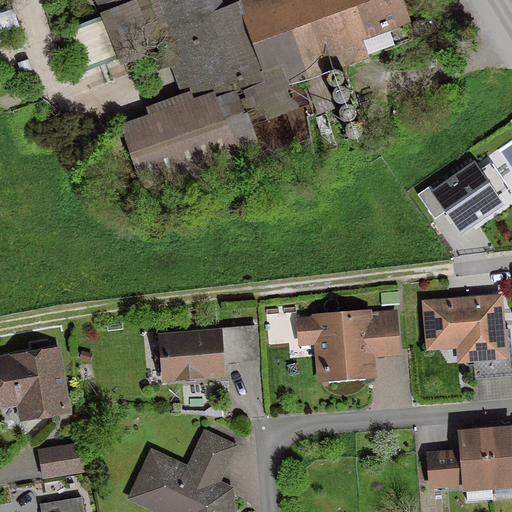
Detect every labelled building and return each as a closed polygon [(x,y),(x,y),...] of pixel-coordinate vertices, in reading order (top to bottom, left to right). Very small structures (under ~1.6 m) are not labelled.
[(278,63),(260,69),(238,7),(205,16),(199,0),(143,0),(64,31),(80,75),(163,43),(188,112),(124,133),(142,185),(231,154),(228,147),(267,133),(261,115),(291,104),(278,63)] [(364,55),(410,39),(395,0),(258,0),(238,7),(260,69),(278,63),(356,34),(364,55)] [(502,204),(474,164),(434,192),(461,232),(502,204)] [(507,342),(498,342),(494,301),(426,307),(429,345),(468,342),(469,357),(472,357),(473,376),(510,373),(507,342)] [(392,313),(317,319),(322,378),(367,374),(363,330),(393,328),(392,313)] [(216,334),(161,339),(164,379),(219,374),(216,334)] [(54,352),(0,360),(0,392),(2,405),(18,402),(21,418),(61,411),(64,409),(54,352)] [(511,437),(511,429),(485,431),(489,483),(511,481),(511,437)] [(459,453),(428,456),(430,486),(462,483),(462,486),(463,486),(465,502),(490,499),(489,483),(485,431),(458,433),(459,453)] [(186,473),(151,457),(132,498),(162,511),(227,511),(226,492),(210,484),(215,473),(218,475),(231,447),(203,434),(186,473)] [(76,445),(60,447),(62,459),(65,461),(67,460),(69,474),(80,472),(76,445)] [(81,511),(79,498),(64,500),(66,511),(81,511)]
